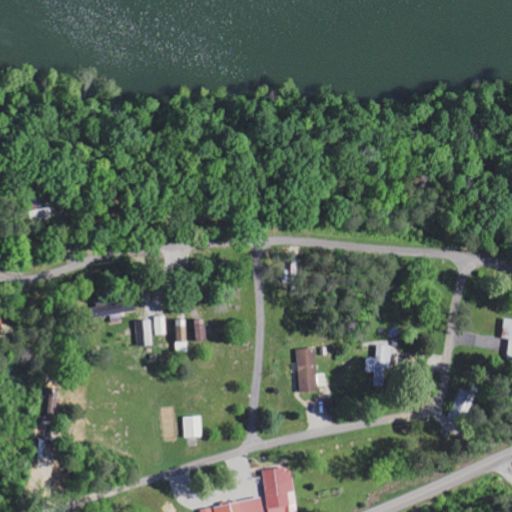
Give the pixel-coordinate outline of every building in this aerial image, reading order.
[(59,216),(56,203),(30,208),(33,221),(59,216)] [(121,320),(120,312),(135,310),(134,300),(109,303),(108,296),(94,298),(96,316),(111,315),(111,321),(121,320)] [(207,337),(204,318),(194,319),(197,338),(207,337)] [(511,318),(504,318),(502,338),(508,338),(507,359),(511,359),(511,318)] [(136,320),(137,345),(152,345),(151,319),(136,320)] [(177,341),(187,341),(186,320),(176,320),(177,341)] [(385,367),(390,367),(391,345),(377,345),(377,356),(367,356),(366,371),(375,371),(374,384),(385,384),(385,367)] [(297,348),(299,391),(318,391),(316,348),(297,348)] [(473,394),(460,388),(448,417),(462,423),(473,394)] [(185,416),(185,437),(203,437),(202,415),(185,416)] [(268,511),(297,511),(291,466),(263,470),(268,511)] [(265,511),(262,497),(200,509),(200,511),(265,511)]
